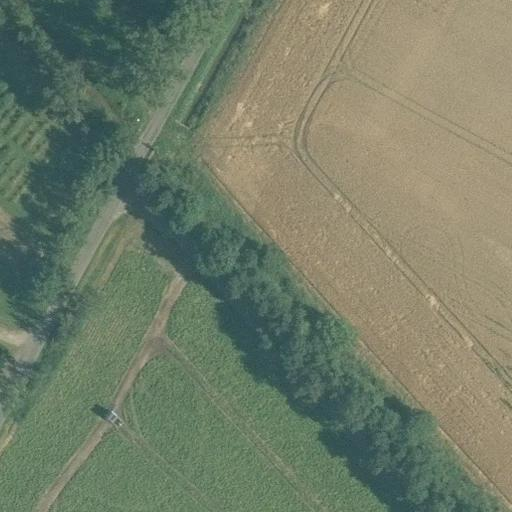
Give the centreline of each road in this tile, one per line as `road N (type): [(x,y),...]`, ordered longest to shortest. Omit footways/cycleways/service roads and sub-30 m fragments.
road 1 (unclassified): [(431,511),(127,181)]
road 2 (unclassified): [(127,181),(0,415)]
road 3 (unclassified): [(226,0),(127,181)]
